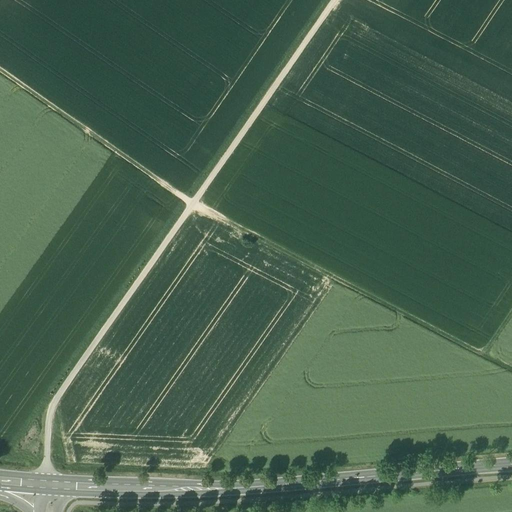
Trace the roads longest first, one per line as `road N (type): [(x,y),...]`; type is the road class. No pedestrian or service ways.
road 1 (secondary): [(511,465),(215,486),(49,485)]
road 2 (track): [(511,372),(194,204)]
road 3 (track): [(194,204),(59,396),(49,424),(49,485)]
road 4 (track): [(339,0),(194,204)]
road 5 (track): [(0,72),(194,204)]
